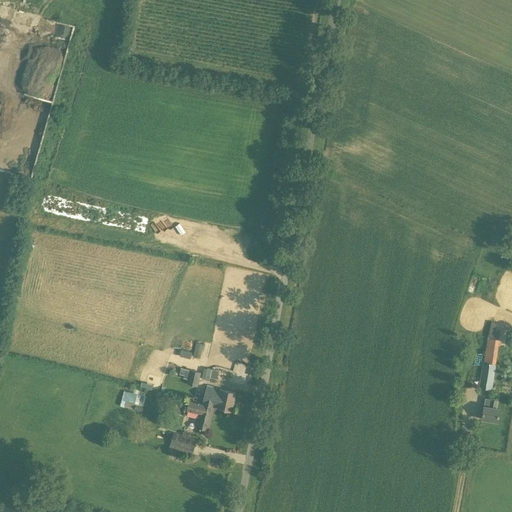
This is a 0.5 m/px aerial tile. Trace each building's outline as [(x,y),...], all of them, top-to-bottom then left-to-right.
[(0,5),(0,17),(9,20),(12,8),(0,5)] [(489,329),(479,387),(492,389),(496,364),(495,364),(500,331),(489,329)] [(196,343),(193,356),(200,358),(203,345),(196,343)] [(181,350),(180,355),(179,357),(190,359),(192,353),(185,351),(181,350)] [(213,377),(219,378),(221,370),(208,367),(205,378),(212,380),(213,377)] [(187,384),(198,386),(201,372),(186,369),(184,377),(188,379),(187,384)] [(187,410),(188,410),(186,415),(198,418),(196,428),(208,431),(214,407),(218,408),(218,409),(231,412),(236,394),(222,390),(222,391),(206,387),(202,404),(189,401),(187,410)] [(121,400),(120,406),(134,409),(134,410),(143,412),(145,402),(139,401),(141,395),(128,392),(126,401),(121,400)] [(499,409),(497,409),(498,400),(485,398),(484,407),(483,407),(482,419),(497,421),(499,409)] [(173,432),(169,450),(179,453),(179,452),(191,455),(192,450),(193,450),(196,439),(173,432)]
